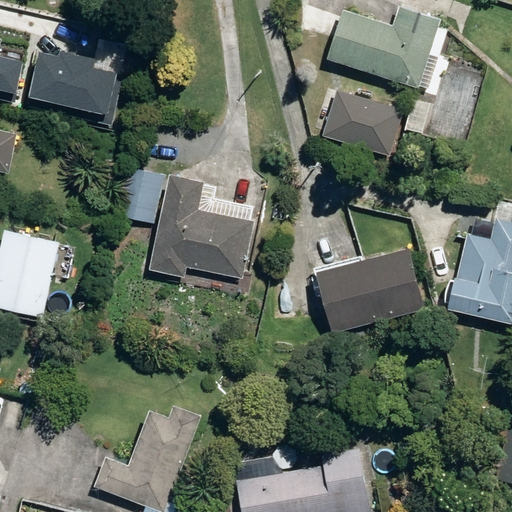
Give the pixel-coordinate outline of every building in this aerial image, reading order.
[(415,82),(425,85),(444,27),(434,24),(442,0),(396,0),(389,22),(338,6),(321,54),(415,82)] [(0,92),(16,96),(24,61),(0,55),(0,40),(0,41),(0,40),(0,92)] [(30,97),(107,113),(116,72),(95,68),(97,59),(58,51),(59,56),(39,52),(30,97)] [(402,125),(419,129),(423,112),(427,113),(430,100),(409,95),(402,125)] [(187,120),(146,117),(145,139),(186,142),(187,120)] [(0,168),(3,169),(11,129),(0,126),(0,168)] [(181,262),(239,273),(250,215),(192,204),(198,175),(163,168),(144,265),(179,272),(181,262)] [(437,304),(507,319),(511,298),(511,218),(492,214),(487,235),(462,230),(453,273),(444,271),(437,304)] [(0,305),(39,314),(54,236),(0,225),(0,305)] [(309,267),(324,327),(418,302),(403,243),(309,267)] [(29,434),(49,440),(59,407),(39,401),(29,434)] [(137,511),(208,511),(213,495),(171,481),(195,410),(166,401),(163,412),(142,405),(124,460),(100,452),(89,484),(141,501),(137,511)] [(477,423),(494,424),(497,407),(480,404),(477,423)] [(397,441),(399,459),(414,456),(410,438),(397,441)] [(271,456),(278,464),(288,463),(293,453),(286,444),(275,446),(271,456)] [(337,511),(353,509),(353,511),(366,511),(355,453),(232,476),(238,511),(337,511)]
